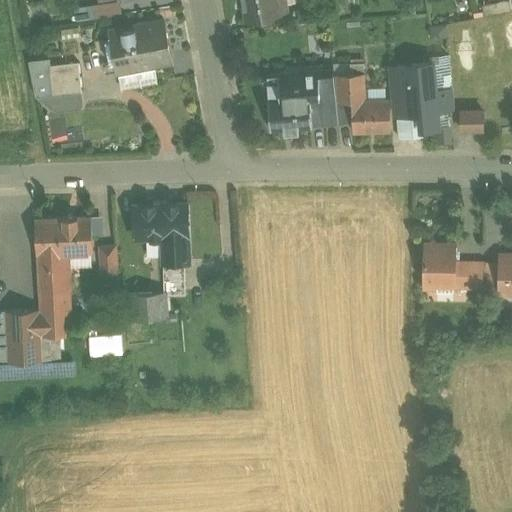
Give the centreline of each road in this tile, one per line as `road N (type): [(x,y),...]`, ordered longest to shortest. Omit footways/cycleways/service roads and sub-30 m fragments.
road 1 (residential): [(511,170),(235,171)]
road 2 (residential): [(0,177),(235,171)]
road 3 (residential): [(235,171),(203,0)]
